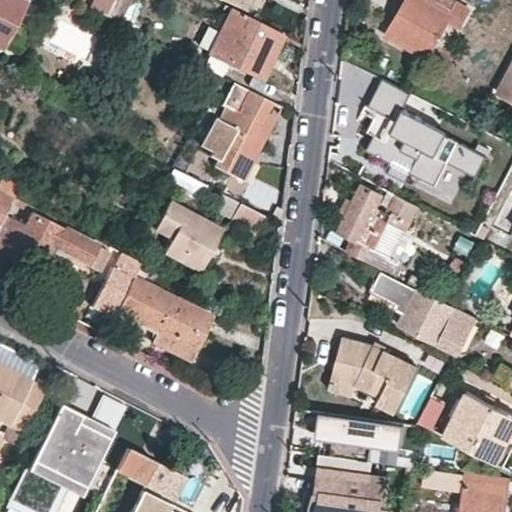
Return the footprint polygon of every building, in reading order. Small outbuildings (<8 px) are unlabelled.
[(0,0),(0,45),(1,46),(24,1),(22,0),(0,0)] [(94,0),(90,7),(106,15),(113,0),(94,0)] [(130,0),(113,0),(106,15),(119,22),(130,0)] [(448,16),(460,23),(470,6),(460,0),(405,0),(387,33),(428,54),(448,16)] [(273,28),(233,7),(211,51),(261,77),(273,55),(262,50),(273,28)] [(262,50),(273,55),(284,33),(273,28),(262,50)] [(511,64),(497,92),(511,99),(511,64)] [(449,108),(383,76),(370,102),(366,100),(362,110),(372,115),(364,131),(371,135),(363,149),(379,157),(375,164),(406,180),(410,173),(435,185),(447,161),(476,175),(488,152),(447,131),(441,125),(449,108)] [(67,94),(34,77),(26,93),(59,110),(67,94)] [(271,102),(234,83),(223,103),(227,106),(220,121),(215,118),(202,144),(213,149),(210,156),(219,160),(215,166),(235,176),(271,102)] [(74,98),(67,94),(59,110),(67,114),(74,98)] [(283,108),(271,102),(235,176),(245,181),(283,108)] [(173,168),(166,183),(176,188),(184,173),(173,168)] [(208,185),(184,173),(176,188),(201,201),(208,185)] [(345,250),(366,261),(374,248),(369,245),(377,231),(365,226),(378,201),(382,193),(362,183),(351,205),(344,217),(337,230),(352,237),(345,250)] [(16,195),(0,186),(0,226),(7,213),(13,200),(16,195)] [(385,188),(382,193),(378,201),(384,205),(387,199),(391,191),(385,188)] [(402,218),(410,201),(391,191),(387,199),(392,202),(387,211),(402,218)] [(265,214),(223,193),(214,210),(233,218),(231,221),(255,234),(265,214)] [(25,206),(27,201),(16,195),(13,200),(25,206)] [(167,249),(200,266),(220,228),(168,201),(155,227),(174,236),(167,249)] [(351,205),(347,203),(341,215),(344,217),(351,205)] [(28,223),(7,213),(0,226),(0,264),(4,267),(11,255),(42,272),(55,247),(99,269),(110,249),(34,210),(28,223)] [(471,239),(456,232),(449,245),(463,252),(471,239)] [(135,273),(142,260),(126,251),(109,285),(122,292),(132,272),(135,273)] [(398,308),(406,312),(399,324),(455,354),(473,320),(381,271),(376,282),(372,289),(400,304),(398,308)] [(213,313),(135,273),(116,310),(157,332),(153,341),(189,360),(213,313)] [(392,411),(394,409),(416,368),(382,352),(380,356),(370,351),(373,347),(342,339),(336,361),(343,363),(339,381),(338,385),(356,388),(377,396),(376,400),(375,403),(392,411)] [(380,356),(382,352),(385,346),(375,342),(373,347),(370,351),(380,356)] [(0,347),(0,358),(23,371),(28,362),(0,347)] [(338,385),(339,381),(343,363),(336,361),(332,378),(329,392),(353,398),(356,388),(338,385)] [(511,365),(503,361),(495,376),(511,386),(511,365)] [(47,387),(0,363),(0,419),(24,432),(47,387)] [(443,434),(503,464),(511,447),(511,412),(467,389),(443,434)] [(433,394),(418,421),(428,426),(431,421),(435,422),(446,401),(433,394)] [(108,437),(76,420),(81,411),(60,400),(50,420),(30,459),(82,486),(108,437)] [(113,427),(81,411),(76,420),(108,437),(113,427)] [(405,422),(320,412),(317,434),(402,445),(405,422)] [(428,426),(418,421),(411,433),(425,441),(431,428),(428,426)] [(125,449),(115,470),(143,483),(153,463),(125,449)] [(370,459),(322,453),(316,499),(306,498),(304,511),(378,511),(380,501),(385,501),(388,477),(368,474),(370,459)] [(174,497),(182,481),(183,478),(171,472),(153,463),(143,483),(174,497)] [(507,511),(511,478),(454,470),(453,472),(421,467),(418,487),(463,493),(460,511),(507,511)] [(168,511),(171,507),(139,491),(128,511),(168,511)]
